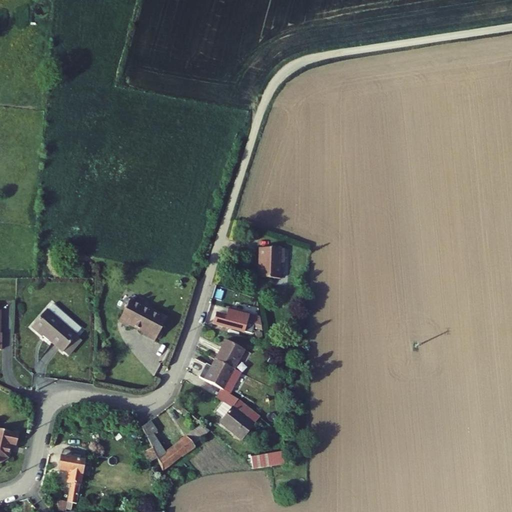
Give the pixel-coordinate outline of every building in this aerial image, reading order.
[(285,250),(260,249),(259,266),(262,269),(260,271),(260,279),(281,280),(282,264),(284,264),(285,250)] [(121,310),(114,324),(124,328),(125,326),(140,333),(139,336),(152,342),(154,339),(156,333),(163,318),(151,312),(150,314),(135,307),(136,305),(125,300),(122,306),(120,305),(119,309),(121,310)] [(51,316),(35,333),(46,343),(47,342),(66,359),(67,358),(79,344),(80,343),(80,342),(85,336),(58,311),(52,317),(51,316)] [(217,318),(214,328),(240,337),(245,337),(251,321),(229,314),(227,322),(217,318)] [(84,349),(79,344),(67,358),(73,362),(84,349)] [(225,345),(214,366),(232,377),(244,355),(225,345)] [(204,384),(219,393),(223,396),(232,377),(214,366),(204,384)] [(219,393),(213,402),(219,406),(225,397),(223,396),(219,393)] [(220,407),(214,417),(222,423),(219,428),(242,443),(258,419),(226,398),(220,407)] [(142,434),(149,449),(152,454),(156,463),(157,462),(161,475),(210,439),(199,431),(164,457),(154,435),(157,433),(152,426),(142,434)] [(15,450),(17,437),(0,433),(0,465),(7,461),(9,449),(15,450)] [(264,458),(265,467),(289,461),(287,452),(264,458)] [(63,454),(62,460),(87,465),(88,457),(63,454)] [(142,458),(147,467),(156,463),(152,454),(142,458)] [(62,460),(60,474),(72,476),(70,486),(74,487),(71,507),(80,509),(87,465),(62,460)]
